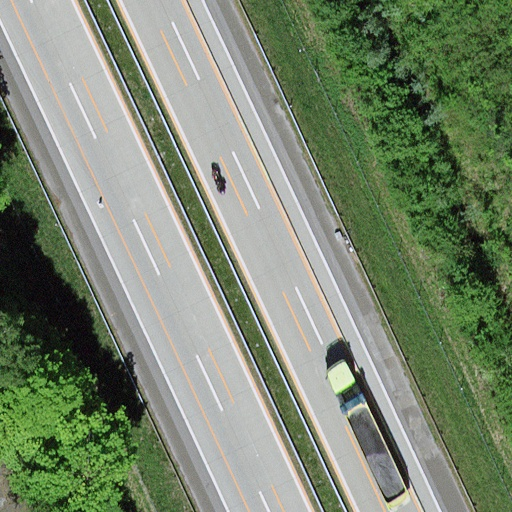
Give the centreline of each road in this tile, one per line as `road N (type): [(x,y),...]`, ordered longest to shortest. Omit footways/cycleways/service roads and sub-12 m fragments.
road 1 (motorway): [(24,0),(269,511)]
road 2 (motorway): [(397,511),(157,0)]
